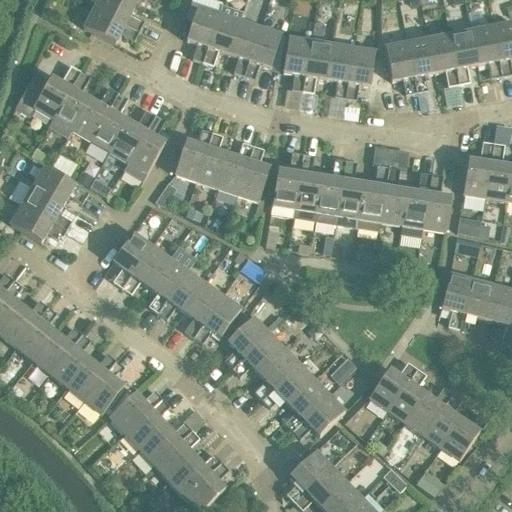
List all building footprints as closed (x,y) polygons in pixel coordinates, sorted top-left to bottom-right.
[(131,18),(136,9),(118,0),(98,0),(93,11),(139,35),(144,25),(131,18)] [(141,0),(154,6),(157,0),(118,0),(136,9),(140,0),(141,0)] [(463,6),(461,0),(451,0),(453,8),(463,6)] [(228,59),(239,25),(242,16),(221,9),(218,18),(202,67),(212,70),(216,55),(228,59)] [(134,45),(139,35),(93,11),(82,32),(115,49),(121,38),(134,45)] [(202,67),(218,18),(197,11),(186,45),(196,49),(191,63),(202,67)] [(243,80),(259,31),(239,25),(228,59),(237,62),(232,77),(243,80)] [(509,63),(511,62),(511,26),(491,30),(501,81),(511,78),(509,63)] [(491,83),(501,81),(491,30),(470,34),(477,69),(487,67),(491,83)] [(270,73),(281,38),(259,31),(243,80),(253,83),(257,69),(270,73)] [(467,71),(477,69),(470,34),(449,39),(459,89),(470,87),(467,71)] [(448,91),(459,89),(449,39),(427,43),(434,78),(445,76),(448,91)] [(302,96),(310,45),(288,41),(282,77),(294,79),(291,94),(302,96)] [(424,80),(434,78),(427,43),(406,47),(416,97),(427,95),(424,80)] [(326,84),(332,48),(310,45),(302,96),(312,97),(315,82),(326,84)] [(405,100),(416,97),(406,47),(384,51),(391,86),(402,84),(405,100)] [(345,103),(353,52),(332,48),(326,84),(336,86),(333,101),(345,103)] [(369,91),(375,56),(353,52),(345,103),(354,104),(357,89),(369,91)] [(52,124),(78,77),(69,72),(60,88),(50,82),(49,85),(35,77),(14,113),(28,120),(32,113),(51,124),(52,124)] [(70,134),(88,104),(80,99),(89,83),(78,77),(52,124),(51,124),(47,131),(66,142),(71,135),(70,134)] [(90,145),(116,98),(107,93),(98,109),(88,104),(70,134),(71,135),(90,145)] [(108,156),(126,125),(118,120),(127,104),(116,98),(90,145),(108,156)] [(127,166),(154,119),(145,114),(136,131),(126,125),(108,156),(127,166)] [(127,166),(123,174),(143,186),(164,147),(155,141),(164,125),(154,119),(127,166)] [(195,186),(211,137),(201,134),(196,149),(185,145),(174,179),(195,186)] [(217,155),(221,141),(211,137),(195,186),(216,193),(227,159),(217,155)] [(483,203),(492,148),(482,146),(479,166),(468,164),(462,199),(483,203)] [(236,200),(252,151),(242,148),(238,162),(227,159),(216,193),(236,200)] [(500,169),(503,150),(492,148),(483,203),(505,206),(511,171),(500,169)] [(258,207),(269,172),(258,169),(263,154),(252,151),(236,200),(258,207)] [(293,214),(301,159),(290,158),(287,176),(276,174),(271,211),(293,214)] [(313,224),(320,181),(310,179),(313,161),(301,159),(293,214),(292,221),(313,224)] [(335,228),(344,166),(333,164),(331,183),(320,181),(313,224),(335,228)] [(356,231),(363,188),(352,186),(354,167),(344,166),(335,228),(356,231)] [(379,227),(387,172),(376,171),(374,189),(363,188),(356,231),(378,235),(380,227),(379,227)] [(81,207),(87,198),(43,172),(32,191),(62,209),(68,199),(81,207)] [(400,230),(406,194),(395,192),(398,174),(387,172),(379,227),(380,227),(400,230)] [(422,234),(430,179),(419,177),(416,196),(406,194),(400,230),(399,238),(420,241),(422,234)] [(430,179),(422,234),(444,237),(449,201),(438,199),(441,181),(430,179)] [(57,218),(62,209),(32,191),(21,210),(65,236),(70,226),(57,218)] [(59,245),(65,236),(21,210),(10,229),(41,246),(46,237),(59,245)] [(122,292),(151,250),(133,237),(112,267),(121,273),(113,286),(122,292)] [(455,242),(454,250),(469,253),(468,258),(477,261),(478,255),(480,248),(456,242),(455,242)] [(148,292),(169,263),(151,250),(122,292),(131,298),(140,286),(148,292)] [(157,317),(187,275),(169,263),(148,292),(157,298),(148,311),(157,317)] [(183,317),(204,287),(187,275),(157,317),(166,323),(175,311),(183,317)] [(0,302),(14,285),(5,278),(0,284),(0,302)] [(458,333),(471,284),(449,278),(440,313),(451,315),(447,330),(458,333)] [(483,324),(492,289),(471,284),(458,333),(468,336),(472,321),(483,324)] [(12,304),(22,291),(14,285),(0,302),(0,337),(21,311),(12,304)] [(192,342),(222,300),(204,287),(183,317),(192,323),(183,335),(192,342)] [(500,344),(511,297),(511,294),(492,289),(483,324),(493,326),(489,341),(500,344)] [(511,297),(500,344),(510,347),(511,340),(511,297)] [(219,342),(240,312),(222,300),(192,342),(201,348),(210,335),(219,342)] [(285,303),(271,317),(279,326),(297,309),(288,300),(285,303)] [(0,339),(16,352),(48,311),(39,305),(29,317),(21,311),(0,337),(0,339)] [(46,331),(56,318),(48,311),(16,352),(33,365),(55,337),(46,331)] [(231,374),(268,338),(252,322),(227,347),(234,355),(223,366),(231,374)] [(50,378),(81,338),(73,331),(63,344),(55,337),(33,365),(50,378)] [(80,357),(90,345),(81,338),(50,378),(67,391),(89,364),(80,357)] [(257,378),(283,353),(268,338),(231,374),(239,381),(250,371),(257,378)] [(261,405),(298,369),(283,353),(257,378),(265,385),(253,396),(261,405)] [(84,405),(115,364),(107,358),(98,371),(89,364),(67,391),(84,405)] [(355,372),(346,363),(338,370),(347,379),(355,372)] [(115,384),(124,372),(115,364),(84,405),(101,418),(123,391),(115,384)] [(386,416),(416,374),(407,367),(398,380),(388,374),(368,403),(386,416)] [(288,409),(313,384),(298,369),(261,405),(269,413),(281,402),(288,409)] [(416,393),(425,380),(416,374),(386,416),(404,428),(424,399),(416,393)] [(292,435),(328,400),(313,384),(288,409),(295,416),(284,427),(292,435)] [(422,441),(451,399),(442,392),(433,405),(424,399),(404,428),(422,441)] [(124,438),(161,404),(154,395),(143,406),(135,397),(108,421),(124,438)] [(451,418),(460,405),(451,399),(422,441),(439,453),(460,424),(451,418)] [(319,440),(344,416),(328,400),(292,435),(299,443),(310,432),(319,440)] [(157,422),(168,411),(161,404),(124,438),(138,454),(165,430),(157,422)] [(457,466),(487,424),(478,417),(469,430),(460,424),(439,453),(457,466)] [(153,470),(190,436),(183,427),(172,438),(165,430),(138,454),(153,470)] [(187,454),(198,443),(190,436),(153,470),(168,486),(194,462),(187,454)] [(294,506),(330,471),(315,455),(289,480),(297,488),(286,498),(294,506)] [(183,502),(220,468),(213,459),(201,470),(194,462),(168,486),(183,502)] [(216,485),(227,475),(220,468),(183,502),(191,511),(204,511),(224,494),(216,485)] [(319,511),(345,486),(330,471),(294,506),(299,511),(303,511),(312,504),(319,511)] [(349,511),(360,502),(345,486),(319,511),(320,511),(349,511)] [(369,511),(360,502),(349,511),(369,511)]
